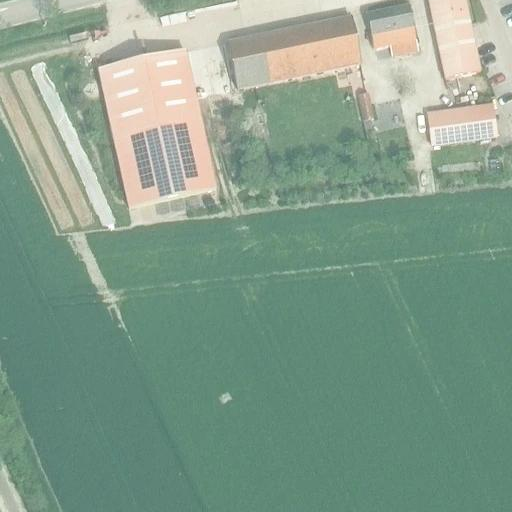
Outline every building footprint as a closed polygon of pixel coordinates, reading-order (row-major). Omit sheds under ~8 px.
[(443,82),(479,74),(464,0),(444,0),(427,3),(443,82)] [(415,42),(413,33),(408,7),(366,16),(372,51),(415,42)] [(359,67),(353,33),(350,19),(228,43),(237,92),(359,67)] [(129,207),(216,188),(186,50),(99,69),(129,207)] [(367,95),(356,97),(361,122),(372,120),(367,95)] [(430,148),(494,139),(490,106),(426,115),(430,148)]
